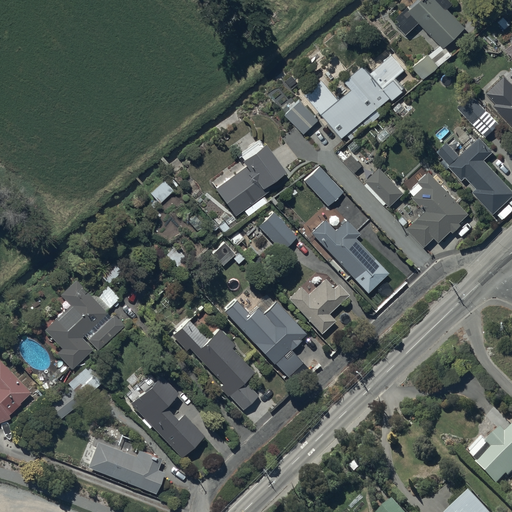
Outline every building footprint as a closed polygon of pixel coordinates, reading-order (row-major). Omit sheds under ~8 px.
[(405,32),(419,20),(440,43),(429,53),(428,52),(413,65),(423,77),(438,64),(439,65),(452,53),(444,45),(465,26),(447,7),(453,2),(451,0),(416,0),(409,7),(408,5),(396,15),(399,19),(396,22),(405,32)] [(321,78),(304,92),(342,136),(346,132),(352,139),(375,120),(370,114),(390,97),(392,99),(404,89),(395,77),(404,69),(392,54),(371,73),(362,63),(344,78),(351,86),(337,97),(321,78)] [(502,88),(486,103),(511,130),(511,91),(509,95),(502,88)] [(285,110),(304,132),(318,119),(299,97),(285,110)] [(470,120),(484,135),(498,122),(484,107),(470,120)] [(461,179),(465,175),(475,186),(472,189),(492,212),(511,193),(511,189),(483,158),(493,149),(479,134),(459,152),(446,138),(437,147),(450,161),(447,164),(461,179)] [(243,166),(215,187),(234,214),(269,189),(265,185),(284,170),(264,142),(241,158),(248,168),(246,169),(243,166)] [(318,166),(302,180),(326,206),(342,191),(318,166)] [(404,191),(380,167),(366,179),(389,205),(404,191)] [(468,211),(429,169),(417,181),(418,182),(409,190),(414,194),(412,195),(425,209),(406,227),(424,246),(434,235),(439,240),(451,228),(453,230),(461,222),(459,219),(468,211)] [(173,189),(163,179),(149,192),(160,202),(173,189)] [(296,235),(272,210),(257,225),(280,250),(296,235)] [(336,229),(324,218),(310,232),(366,291),(388,271),(355,236),(359,233),(346,219),(336,229)] [(175,244),(165,252),(181,271),(191,263),(185,256),(187,255),(183,250),(181,251),(175,244)] [(308,293),(300,285),(287,297),(321,332),(335,318),(328,312),(348,293),(338,283),(334,286),(324,276),(308,293)] [(69,304),(43,328),(60,347),(55,351),(71,368),(93,348),(81,336),(83,334),(98,349),(124,325),(115,316),(117,314),(100,296),(96,299),(75,277),(59,293),(69,304)] [(235,298),(223,309),(272,362),(273,360),(285,374),(300,360),(290,349),(301,339),(299,337),(305,332),(275,299),(262,312),(257,306),(249,313),(235,298)] [(188,319),(171,334),(186,349),(188,346),(222,382),(218,386),(226,395),(228,393),(243,409),(257,394),(243,380),(253,370),(231,347),(234,344),(218,328),(207,339),(188,319)] [(0,360),(0,420),(8,417),(8,413),(20,402),(19,401),(30,392),(0,360)] [(66,381),(69,385),(44,406),(54,418),(102,380),(88,363),(66,381)] [(129,401),(180,456),(203,435),(182,413),(177,418),(165,405),(179,392),(161,372),(155,378),(150,372),(137,384),(141,389),(129,401)] [(491,449),(475,464),(496,485),(506,476),(508,478),(511,473),(511,426),(506,433),(501,429),(486,444),(491,449)] [(136,455),(97,440),(86,466),(155,492),(163,471),(157,468),(162,457),(139,448),(136,455)] [(0,462),(0,471),(8,475),(11,468),(0,462)] [(61,482),(52,499),(60,502),(68,486),(61,482)] [(486,511),(467,494),(449,511),(486,511)] [(402,511),(394,503),(384,511),(402,511)]
